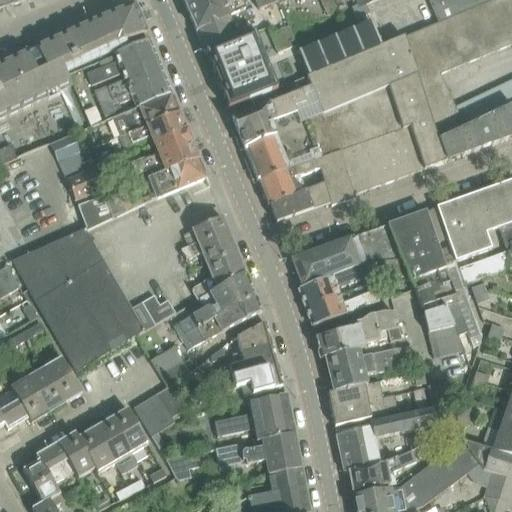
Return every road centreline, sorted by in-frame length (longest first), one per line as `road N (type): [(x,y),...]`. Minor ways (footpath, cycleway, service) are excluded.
road 1 (residential): [(262,249),(300,365),(331,511)]
road 2 (residential): [(158,0),(262,249)]
road 3 (residential): [(511,159),(262,249)]
